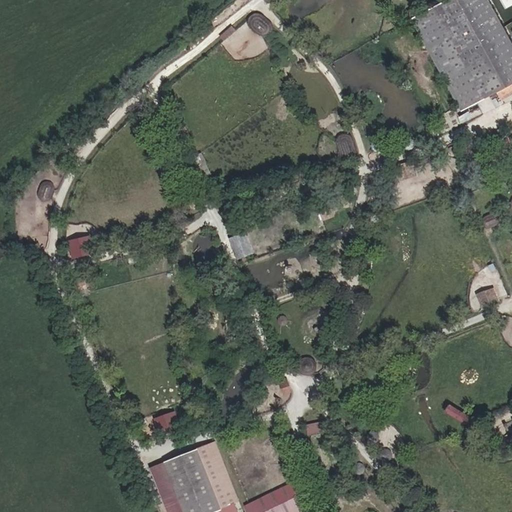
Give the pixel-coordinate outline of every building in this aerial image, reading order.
[(511,82),(511,42),(488,0),(443,0),(412,17),(463,110),(497,91),(511,82)] [(234,11),(240,6),(236,1),(230,6),(234,11)] [(271,30),(271,27),(270,24),(261,17),(258,15),(255,16),(252,17),(250,19),(249,22),(250,25),(251,28),(252,30),(258,35),(260,36),(263,37),(265,36),(268,35),(270,33),(271,30)] [(212,29),(212,28),(212,27),(212,26),(211,25),(210,25),(208,24),(206,25),(205,26),(204,28),(204,30),(205,32),(206,32),(207,32),(208,33),(208,32),(209,32),(210,32),(211,32),(211,31),(212,30),(212,29)] [(501,98),(511,92),(511,82),(497,91),(501,98)] [(172,99),(167,89),(164,90),(162,92),(161,93),(161,94),(161,95),(161,96),(162,97),(162,98),(163,99),(164,100),(165,100),(166,100),(166,101),(167,101),(168,101),(169,101),(171,99),(172,99)] [(191,138),(185,126),(180,129),(185,141),(191,138)] [(345,156),(359,152),(353,132),(338,137),(345,156)] [(458,171),(455,163),(443,168),(446,175),(458,171)] [(51,199),(54,189),(54,188),(54,187),(53,187),(53,186),(52,185),(51,184),(50,184),(49,183),(48,183),(47,183),(46,183),(45,183),(45,184),(44,184),(43,185),(43,186),(42,186),(42,187),(39,195),(39,196),(39,197),(40,198),(40,199),(41,200),(41,201),(42,201),(43,201),(44,202),(45,201),(45,202),(46,202),(47,202),(47,201),(48,201),(49,201),(49,200),(50,200),(50,199),(51,199)] [(496,225),(498,222),(499,222),(499,221),(499,220),(499,219),(498,218),(497,216),(496,216),(496,215),(495,215),(494,215),(493,215),(492,215),(485,218),(484,219),(484,220),(483,220),(483,221),(483,222),(483,223),(483,224),(483,225),(484,225),(484,226),(485,227),(486,227),(486,228),(487,228),(488,228),(489,228),(490,228),(496,225)] [(252,253),(245,234),(231,240),(239,258),(252,253)] [(92,251),(89,237),(71,242),(73,255),(92,251)] [(497,302),(491,289),(477,295),(483,308),(497,302)] [(314,371),(315,369),(315,368),(315,367),(315,366),(315,364),(314,363),(311,360),(309,359),(307,359),(304,359),(304,360),(303,360),(302,360),(301,361),(301,363),(300,364),(299,366),(299,367),(299,368),(299,369),(300,370),(300,371),(301,372),(301,373),(303,374),(304,374),(305,374),(305,375),(307,375),(308,375),(309,375),(310,375),(311,374),(313,373),(314,372),(314,371)] [(291,392),(287,382),(281,384),(285,394),(291,392)] [(456,403),(452,411),(472,423),(477,416),(456,403)] [(175,430),(169,415),(156,420),(162,435),(175,430)] [(221,511),(197,450),(165,462),(185,511),(221,511)] [(185,511),(165,462),(151,468),(168,511),(185,511)] [(297,481),(247,503),(251,511),(301,511),(309,508),(297,481)]
